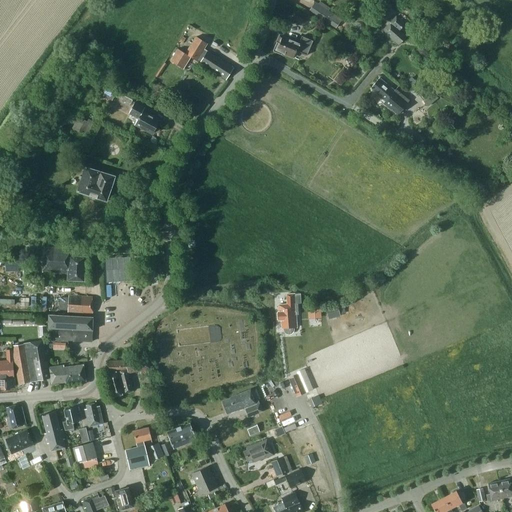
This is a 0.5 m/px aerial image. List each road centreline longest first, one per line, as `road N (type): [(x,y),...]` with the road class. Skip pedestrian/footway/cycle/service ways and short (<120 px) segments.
road 1 (tertiary): [(252,54),(176,175),(167,291),(105,347),(90,387)]
road 2 (residential): [(247,511),(197,415),(113,419)]
road 3 (residential): [(378,67),(351,99),(340,100),(252,54)]
